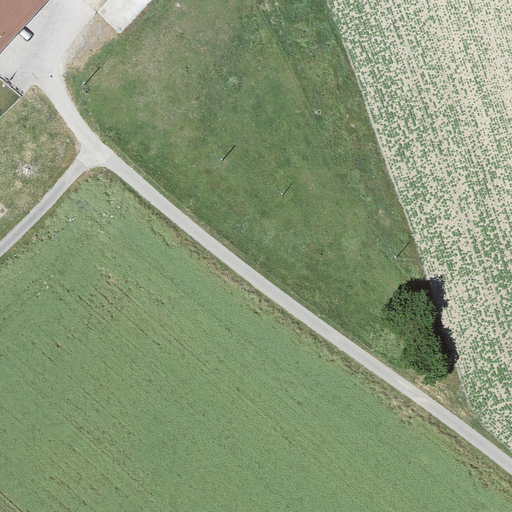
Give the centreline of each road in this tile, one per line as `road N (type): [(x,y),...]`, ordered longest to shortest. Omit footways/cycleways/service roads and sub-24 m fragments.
road 1 (track): [(511,489),(94,156)]
road 2 (track): [(83,0),(58,60),(94,156)]
road 3 (track): [(0,255),(94,156)]
